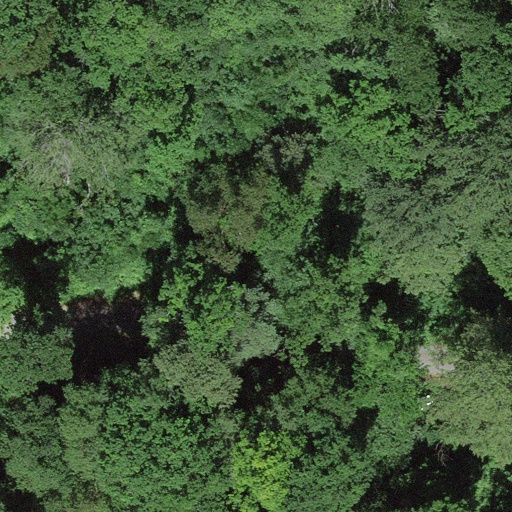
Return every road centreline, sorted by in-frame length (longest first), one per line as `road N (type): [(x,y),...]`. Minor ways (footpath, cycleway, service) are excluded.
road 1 (track): [(0,334),(195,320),(511,386)]
road 2 (motorway): [(0,123),(333,0)]
